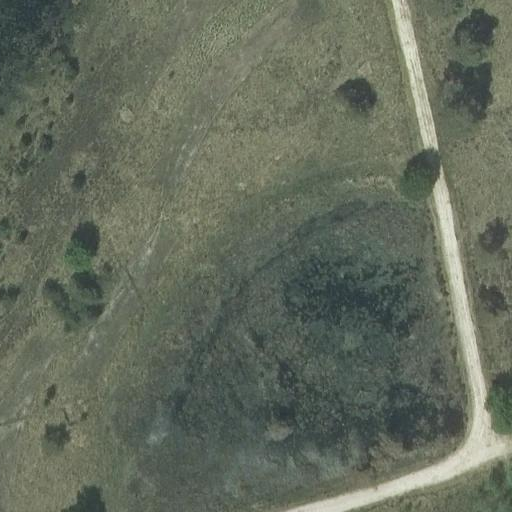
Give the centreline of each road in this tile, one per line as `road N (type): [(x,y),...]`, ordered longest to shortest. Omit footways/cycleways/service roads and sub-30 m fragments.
road 1 (track): [(395,0),(480,399),(504,451)]
road 2 (track): [(504,451),(313,511)]
